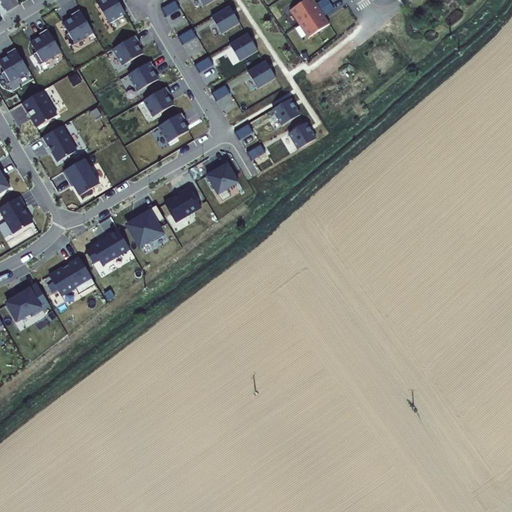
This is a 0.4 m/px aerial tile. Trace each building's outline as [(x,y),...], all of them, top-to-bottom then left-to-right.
[(106,0),(118,20),(135,10),(128,0),(106,0)] [(175,0),(173,0),(161,7),(166,15),(180,7),(175,0)] [(322,0),(306,0),(298,5),(308,19),(336,0),(324,0),(323,1),(322,0)] [(342,4),(339,0),(336,0),(308,19),(317,33),(336,20),(330,12),(342,4)] [(77,30),(74,32),(80,43),(102,30),(88,7),(79,12),(81,15),(71,21),(77,30)] [(239,23),(229,7),(211,18),(221,34),(239,23)] [(45,49),(41,51),(48,62),(70,49),(56,26),(47,31),(49,34),(39,40),(45,49)] [(192,27),(178,35),(183,43),(196,35),(192,27)] [(134,34),(112,47),(122,64),(141,53),(135,43),(138,42),(134,34)] [(257,51),(247,34),(229,45),(239,61),(257,51)] [(12,68),(9,70),(16,81),(38,68),(24,45),(15,50),(16,53),(7,59),(12,68)] [(209,56),(195,64),(200,72),(214,64),(209,56)] [(149,60),(128,73),(137,90),(156,79),(151,69),(154,67),(149,60)] [(275,78),(266,62),(248,73),(257,89),(275,78)] [(226,84),(212,92),(217,100),(230,92),(226,84)] [(165,86),(143,99),(153,116),(172,105),(166,95),(169,93),(165,86)] [(51,88),(31,101),(45,125),(66,113),(51,88)] [(300,114),(290,98),(272,109),(282,125),(300,114)] [(180,112),(158,125),(168,142),(187,131),(182,121),(184,119),(180,112)] [(88,147),(73,122),(49,136),(55,146),(58,144),(67,160),(88,147)] [(316,139),(306,123),(288,134),(298,150),(316,139)] [(249,124),(235,132),(240,140),(254,132),(249,124)] [(260,144),(246,152),(251,160),(264,152),(260,144)] [(69,166),(85,191),(105,179),(96,162),(99,160),(94,152),(69,166)] [(6,159),(0,162),(0,196),(18,185),(11,174),(13,173),(6,159)] [(228,166),(229,167),(216,176),(227,194),(248,181),(235,161),(228,166)] [(182,197),(173,202),(185,221),(210,205),(197,186),(186,193),(187,194),(182,197)] [(27,194),(7,207),(22,232),(41,221),(33,206),(34,205),(27,194)] [(157,208),(158,210),(137,223),(149,244),(160,238),(162,240),(173,234),(171,231),(166,222),(174,218),(166,203),(157,208)] [(101,246),(95,249),(102,262),(108,258),(111,264),(139,247),(126,226),(115,233),(116,235),(100,244),(101,246)] [(71,266),(58,274),(70,294),(84,286),(88,293),(105,283),(88,256),(77,262),(77,263),(72,266),(71,266)] [(28,293),(12,302),(23,321),(37,312),(39,315),(58,303),(45,281),(27,292),(28,293)]
